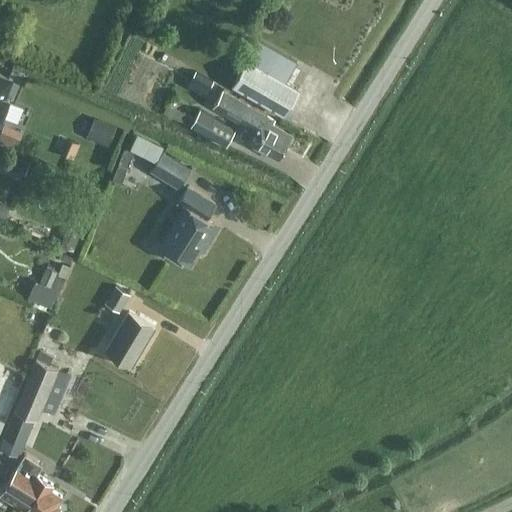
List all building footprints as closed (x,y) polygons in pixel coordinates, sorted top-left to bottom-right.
[(247,60),(285,82),(297,60),(259,39),(247,60)] [(285,82),(247,60),(233,85),(285,115),(299,89),(285,82)] [(216,94),(224,80),(206,71),(198,85),(216,94)] [(13,79),(0,73),(0,123),(3,116),(9,101),(10,100),(6,98),(13,79)] [(279,158),(292,135),(273,124),(275,120),(244,102),(223,90),(214,107),(234,119),(250,128),(244,140),(258,148),(260,147),(279,158)] [(9,101),(3,116),(18,122),(24,107),(9,101)] [(191,125),(195,117),(168,104),(164,112),(185,122),(191,125)] [(195,117),(191,125),(227,146),(236,129),(200,109),(195,117)] [(103,119),(95,140),(109,145),(117,125),(103,119)] [(24,131),(4,123),(0,133),(0,141),(17,148),(24,131)] [(122,183),(134,153),(125,149),(112,179),(122,183)] [(190,168),(162,150),(150,169),(179,187),(190,168)] [(24,175),(30,162),(19,157),(13,170),(24,175)] [(216,203),(188,186),(178,201),(185,205),(160,245),(189,263),(204,240),(207,242),(218,225),(207,218),(216,203)] [(60,245),(74,251),(81,233),(67,228),(60,245)] [(62,252),(60,258),(70,263),(73,257),(62,252)] [(52,287),(58,271),(46,266),(40,282),(52,287)] [(51,308),(58,291),(35,282),(28,299),(51,308)] [(131,294),(116,285),(105,303),(120,311),(131,294)] [(155,327),(129,312),(107,350),(132,365),(155,327)] [(42,408),(55,414),(67,385),(54,380),(59,368),(36,359),(15,410),(35,419),(37,420),(42,408)] [(0,444),(0,446),(19,455),(35,419),(15,410),(0,444)] [(60,511),(61,511),(60,507),(61,505),(58,503),(63,495),(51,488),(54,483),(38,474),(41,470),(23,459),(8,484),(14,488),(7,498),(30,511),(33,511),(35,511),(60,511)]
